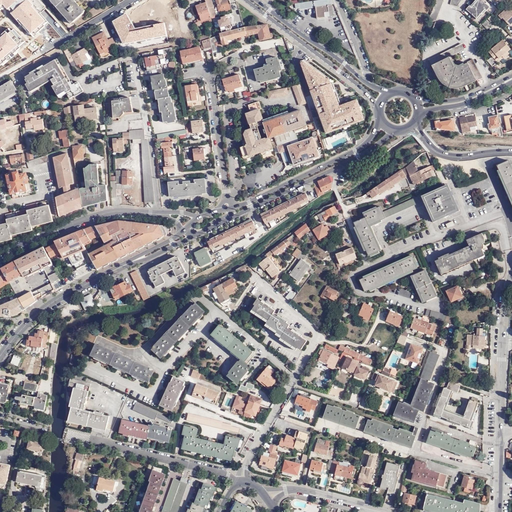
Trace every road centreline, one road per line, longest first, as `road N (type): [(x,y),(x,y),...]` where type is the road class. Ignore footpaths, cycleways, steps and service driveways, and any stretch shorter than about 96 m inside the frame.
road 1 (residential): [(244,466),(318,334),(259,280)]
road 2 (primary): [(210,228),(358,158),(395,130)]
road 3 (primary): [(380,119),(366,144),(231,208)]
road 4 (residential): [(236,482),(69,434)]
road 5 (primary): [(246,0),(378,108)]
road 6 (residential): [(0,260),(89,217),(157,213)]
road 7 (primary): [(131,261),(49,304),(0,355)]
road 8 (residential): [(157,213),(133,54)]
road 9 (primary): [(367,83),(256,0)]
road 10 (residential): [(227,198),(210,76)]
